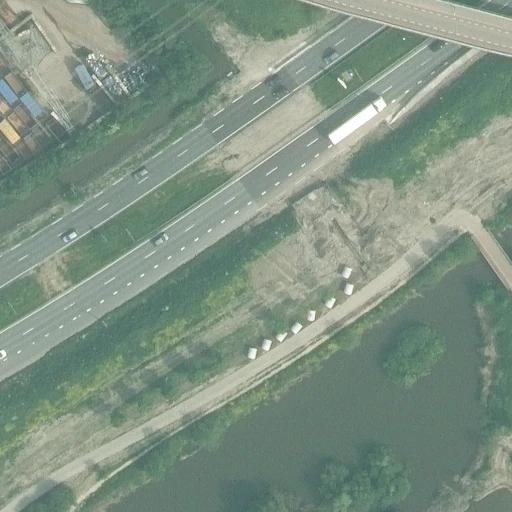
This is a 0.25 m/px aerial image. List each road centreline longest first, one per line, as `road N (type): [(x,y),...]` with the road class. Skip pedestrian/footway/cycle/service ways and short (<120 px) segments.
road 1 (primary): [(0,449),(116,342),(291,157)]
road 2 (primary): [(307,90),(52,270)]
road 3 (primary): [(291,157),(511,0)]
road 4 (primary): [(307,90),(128,274)]
road 5 (primary): [(128,274),(291,157)]
road 6 (primary): [(128,274),(0,391)]
road 7 (tertiary): [(511,38),(366,0)]
road 8 (primary): [(0,349),(128,274)]
road 9 (primary): [(409,0),(307,90)]
